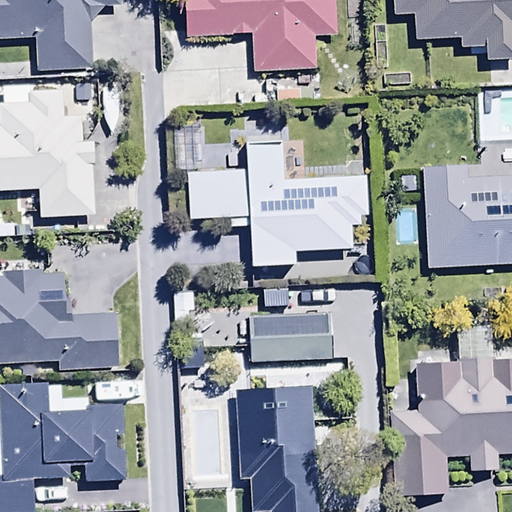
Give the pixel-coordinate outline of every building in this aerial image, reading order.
[(0,0),(0,41),(32,40),(33,74),(89,72),(87,20),(94,20),(94,9),(117,8),(117,0),(0,0)] [(181,4),(183,40),(249,37),(250,75),(313,72),(312,37),(334,36),(332,0),(174,0),(175,4),(181,4)] [(511,0),(389,0),(390,17),(411,17),(412,41),(459,40),(459,49),(482,49),(482,62),(511,61),(511,36),(511,35),(511,0)] [(0,193),(35,192),(36,222),(90,219),(87,167),(90,167),(89,145),(79,146),(78,115),(74,115),(73,92),(25,94),(26,105),(0,106),(0,193)] [(280,142),(241,144),(247,271),(292,269),(292,255),(348,252),(347,230),(356,230),(356,218),(368,218),(366,177),(282,182),(280,142)] [(511,177),(463,180),(463,169),(418,171),(424,271),(511,266),(511,177)] [(240,173),(183,175),(185,224),(226,223),(227,231),(242,230),(240,173)] [(0,367),(55,365),(56,373),(112,371),(110,317),(66,318),(64,273),(0,275),(0,279),(0,281),(0,367)] [(328,318),(245,319),(245,363),(328,363),(328,318)] [(511,373),(491,374),(491,359),(454,360),(455,365),(413,366),(413,414),(390,415),(392,497),(442,496),(441,460),(464,459),(464,473),(494,472),(494,457),(511,456),(511,373)] [(59,386),(0,388),(0,511),(30,511),(29,482),(80,479),(80,486),(129,484),(127,435),(121,435),(120,406),(83,408),(83,400),(60,401),(59,386)] [(315,511),(310,395),(243,398),(243,406),(231,407),(235,484),(246,483),(247,511),(315,511)]
